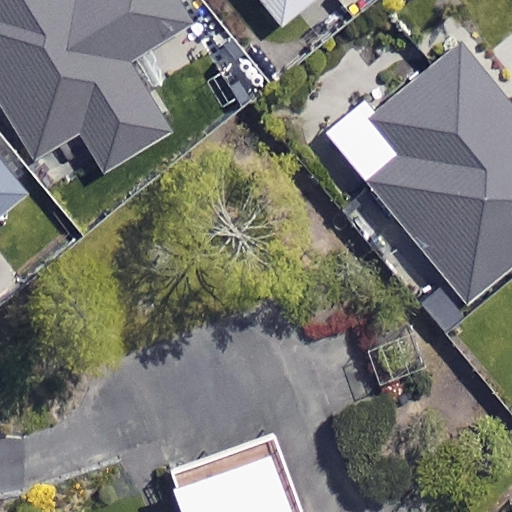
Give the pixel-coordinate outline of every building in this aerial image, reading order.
[(0,0),(0,116),(27,164),(80,134),(102,173),(171,133),(129,59),(192,24),(178,0),(0,0)] [(263,0),(286,27),(317,0),(263,0)] [(511,106),(460,43),(377,111),(365,96),(323,130),(471,309),(511,275),(511,106)] [(0,187),(9,180),(0,168),(0,187)] [(287,511),(262,438),(165,470),(179,511),(287,511)]
